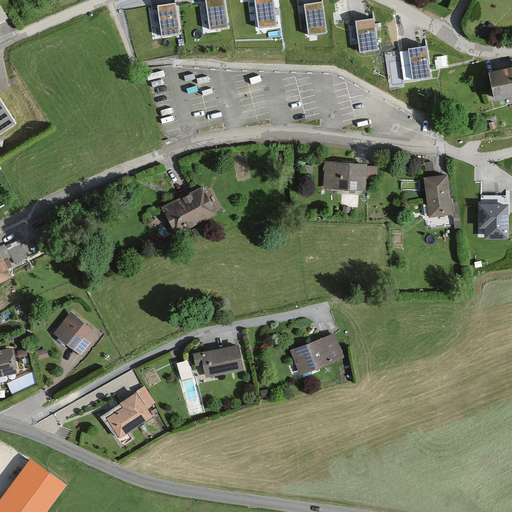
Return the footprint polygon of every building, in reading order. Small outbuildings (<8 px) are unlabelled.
[(175,0),(169,0),(158,1),(162,33),(180,31),(175,0)] [(224,0),(206,0),(210,26),(228,24),(224,0)] [(273,0),(255,0),(259,25),(276,22),(273,0)] [(322,0),(308,0),(305,1),(309,32),(326,30),(322,0)] [(0,22),(10,17),(2,2),(0,2),(0,22)] [(374,15),(356,17),(360,49),(378,46),(374,15)] [(426,43),(409,45),(413,76),(431,74),(426,43)] [(511,66),(493,71),(498,95),(511,91),(511,66)] [(0,95),(0,133),(2,137),(20,126),(0,95)] [(365,162),(324,161),(324,189),(364,189),(365,162)] [(451,211),(447,175),(426,177),(430,213),(451,211)] [(174,236),(216,213),(201,185),(159,207),(174,236)] [(508,203),(480,202),(479,224),(485,224),(485,235),(507,236),(508,203)] [(0,281),(13,275),(0,250),(0,281)] [(101,337),(73,314),(56,336),(84,358),(101,337)] [(334,333),(289,351),(299,375),(344,357),(334,333)] [(241,370),(237,345),(192,353),(194,367),(202,366),(204,377),(241,370)] [(11,348),(0,350),(0,376),(16,373),(11,348)] [(191,358),(179,360),(181,378),(193,377),(191,358)] [(152,416),(136,390),(120,399),(123,405),(107,415),(119,435),(152,416)] [(44,511),(66,482),(30,456),(0,497),(0,511),(44,511)]
